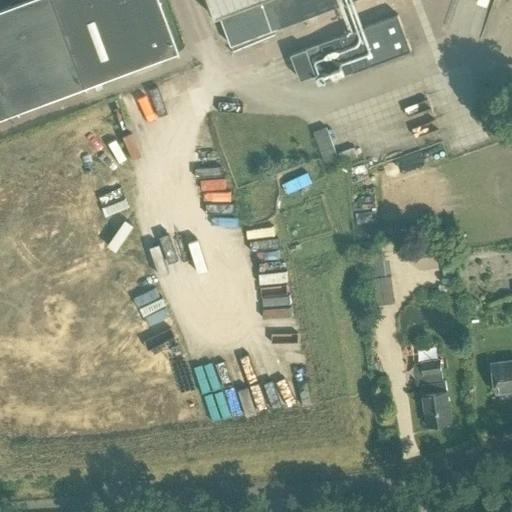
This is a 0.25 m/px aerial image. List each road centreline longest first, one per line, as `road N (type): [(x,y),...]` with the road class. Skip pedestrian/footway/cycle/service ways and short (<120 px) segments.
road 1 (residential): [(435,466),(357,484),(8,511)]
road 2 (unclassified): [(422,72),(309,108),(222,89),(207,51),(197,54),(178,0)]
